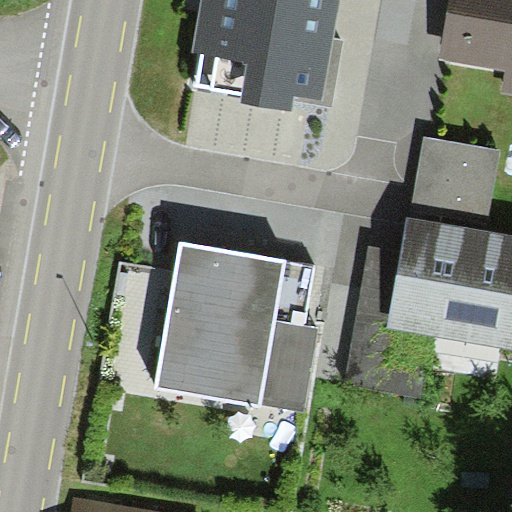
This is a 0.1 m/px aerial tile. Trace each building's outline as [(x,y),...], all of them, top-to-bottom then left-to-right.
[(209,0),(194,84),(306,104),(325,0),(209,0)] [(511,0),(453,0),(444,53),(511,64),(511,0)] [(511,228),(401,211),(395,251),(368,247),(347,380),(417,391),(423,357),(393,352),(400,308),(511,325),(511,228)] [(180,235),(153,384),(260,403),(286,253),(180,235)] [(140,511),(73,501),(71,511),(140,511)]
